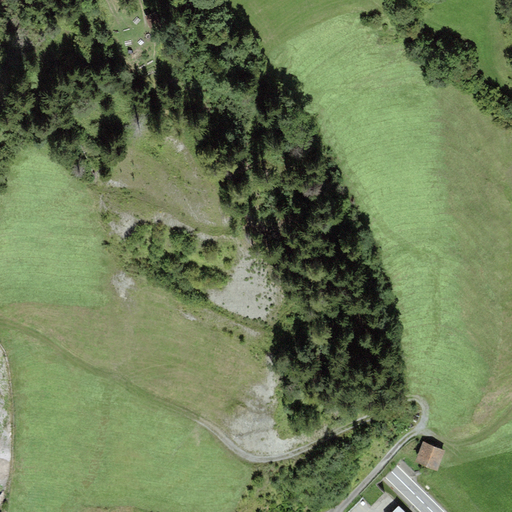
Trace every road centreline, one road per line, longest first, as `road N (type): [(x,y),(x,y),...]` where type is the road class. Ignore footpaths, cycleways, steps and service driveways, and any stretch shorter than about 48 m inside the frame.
road 1 (track): [(335,511),(423,420),(418,398),(262,464),(205,423),(0,319)]
road 2 (secondary): [(0,150),(234,324),(390,471)]
